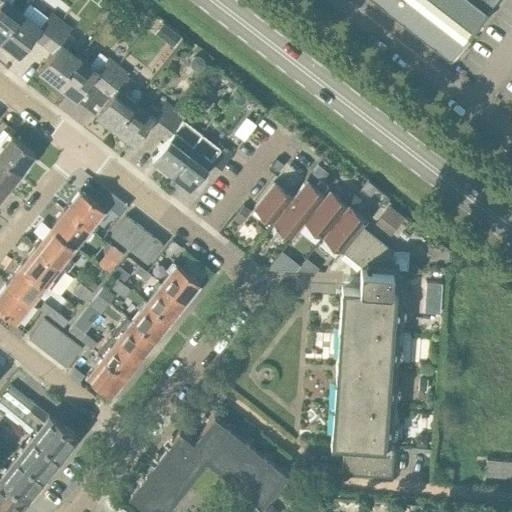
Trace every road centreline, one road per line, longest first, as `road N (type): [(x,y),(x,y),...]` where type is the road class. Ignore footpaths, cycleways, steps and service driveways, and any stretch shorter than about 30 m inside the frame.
road 1 (residential): [(134,440),(240,303),(241,285),(199,240),(77,147)]
road 2 (tertiary): [(511,233),(206,0)]
road 3 (unclassified): [(511,123),(344,0)]
road 4 (residential): [(134,440),(0,335)]
road 5 (residential): [(0,246),(77,147)]
